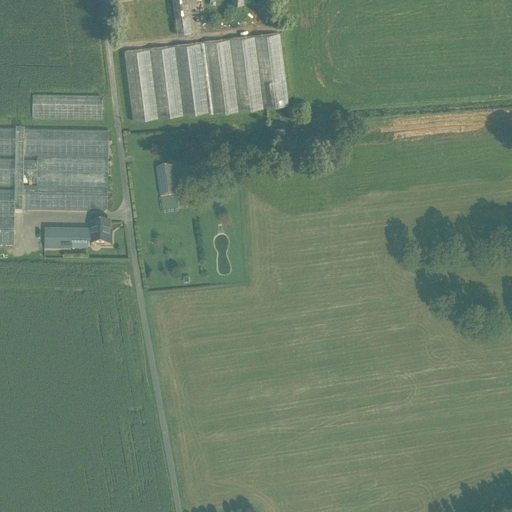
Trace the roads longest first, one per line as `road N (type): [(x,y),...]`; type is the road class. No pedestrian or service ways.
road 1 (track): [(180,511),(135,264),(103,0)]
road 2 (track): [(193,0),(197,34),(109,48)]
